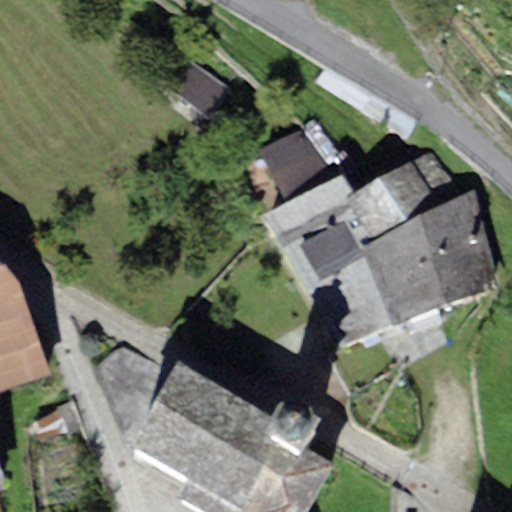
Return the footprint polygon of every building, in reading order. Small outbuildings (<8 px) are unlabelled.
[(210,116),(230,90),(186,57),(166,83),(210,116)] [(338,179),(302,131),(260,152),(289,204),(338,179)] [(363,247),(392,326),(508,286),(476,190),(464,197),(431,154),(357,192),(348,198),(374,241),(363,247)] [(341,349),(392,326),(363,247),(374,241),(348,198),(357,192),(345,176),(338,179),(289,204),(266,216),(341,349)] [(0,391),(54,375),(20,286),(6,268),(0,263),(0,391)] [(206,511),(312,511),(336,465),(276,421),(266,431),(242,401),(181,368),(137,448),(193,479),(182,498),(206,511)] [(0,491),(10,488),(0,449),(0,491)]
